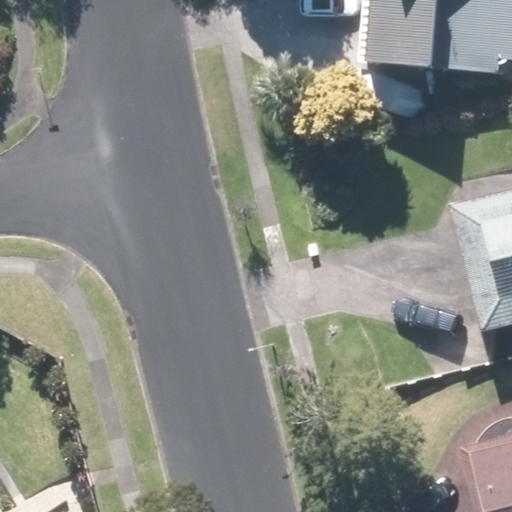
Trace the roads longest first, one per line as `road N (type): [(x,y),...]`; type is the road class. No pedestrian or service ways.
road 1 (unclassified): [(145,154),(233,511)]
road 2 (unclassified): [(126,0),(145,154)]
road 3 (residential): [(145,154),(0,193)]
